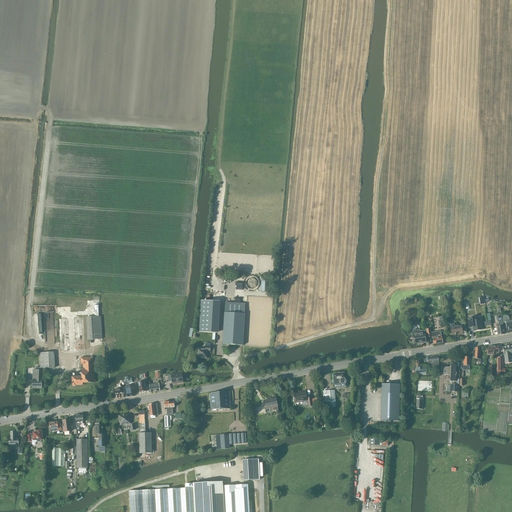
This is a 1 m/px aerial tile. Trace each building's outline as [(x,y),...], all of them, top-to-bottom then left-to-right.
[(201,301),(199,332),(218,333),(220,302),(201,301)] [(226,303),(223,345),(243,346),(245,304),(226,303)] [(511,318),(509,319),(509,317),(507,316),(504,316),(503,318),(504,323),(506,323),(507,330),(511,329),(511,318)] [(102,339),(101,317),(86,317),(87,340),(102,339)] [(481,330),(480,320),(474,321),(474,318),(468,319),(469,328),(474,327),(474,331),(481,330)] [(497,325),(496,326),(496,328),(497,335),(504,334),(502,318),(497,318),(497,322),(498,322),(499,325),(497,325)] [(449,322),(447,327),(450,328),(451,336),(455,335),(455,334),(459,334),(459,335),(462,335),(462,333),(465,334),(466,332),(465,324),(461,324),(461,326),(454,327),(455,325),(449,322)] [(424,334),(427,333),(426,330),(424,330),(424,331),(420,332),(420,330),(415,331),(414,329),(411,333),(412,339),(414,338),(415,343),(421,342),(422,343),(426,343),(424,334)] [(426,330),(427,333),(427,338),(432,337),(433,345),(442,343),(441,335),(440,335),(440,332),(430,333),(430,329),(426,330)] [(487,350),(487,356),(494,355),(494,353),(499,353),(498,346),(490,347),(490,349),(487,350)] [(511,354),(511,346),(503,348),(504,355),(505,364),(511,363),(510,355),(511,354)] [(208,352),(211,352),(211,348),(206,348),(205,350),(198,349),(197,358),(208,359),(208,352)] [(472,351),(472,359),(474,359),(477,359),(477,362),(481,362),(481,360),(479,359),(480,348),(477,348),(475,348),(475,352),(472,351)] [(46,374),(54,373),(53,352),(40,353),(40,368),(41,369),(42,369),(46,369),(46,374)] [(76,377),(72,378),(73,386),(73,387),(75,386),(76,386),(83,385),(83,384),(95,383),(93,357),(81,358),(81,364),(83,364),(83,369),(81,369),(82,377),(78,377),(78,376),(76,376),(76,377)] [(430,367),(437,366),(439,366),(438,357),(430,357),(430,367)] [(415,374),(426,373),(425,367),(420,367),(419,361),(414,361),(415,368),(415,374)] [(450,384),(450,392),(458,392),(459,385),(459,379),(456,379),(456,373),(455,373),(456,365),(451,365),(451,366),(448,368),(443,367),(443,372),(443,375),(449,375),(450,377),(450,382),(456,382),(456,385),(450,384)] [(33,380),(32,389),(42,389),(42,369),(41,369),(40,368),(36,368),(36,370),(36,380),(33,380)] [(345,384),(346,382),(346,380),(345,380),(344,373),(333,374),(334,381),(333,382),(333,384),(334,385),(341,385),(341,388),(346,387),(345,384)] [(182,374),(168,376),(169,382),(172,382),(172,383),(178,382),(179,384),(183,383),(182,374)] [(145,385),(146,385),(146,382),(139,382),(134,383),(135,391),(140,390),(140,393),(141,393),(142,393),(143,392),(146,392),(145,385)] [(122,392),(121,384),(113,389),(114,393),(122,392)] [(487,384),(483,425),(494,429),(497,430),(498,426),(500,427),(510,428),(502,425),(498,424),(499,419),(491,418),(492,417),(492,411),(495,405),(499,405),(500,396),(504,396),(501,395),(502,385),(487,384)] [(151,393),(160,391),(159,385),(150,386),(151,393)] [(381,385),(380,421),(398,421),(399,385),(381,385)] [(124,397),(134,396),(132,387),(123,388),(124,397)] [(325,408),(334,407),(333,391),(323,392),(325,408)] [(229,392),(210,395),(211,410),(229,409),(230,409),(229,392)] [(309,407),(312,406),(311,398),(306,398),(305,393),(294,395),(295,403),(308,401),(309,407)] [(273,411),(278,410),(277,407),(278,407),(276,399),(265,401),(266,410),(273,408),(273,411)] [(159,415),(157,404),(149,405),(150,416),(159,415)] [(120,425),(131,424),(129,414),(119,415),(120,425)] [(70,420),(62,421),(64,432),(71,431),(70,420)] [(51,423),(50,423),(51,431),(62,430),(60,422),(54,422),(51,422),(51,423)] [(96,424),(96,434),(96,438),(99,438),(99,447),(105,447),(105,434),(103,434),(103,424),(96,424)] [(42,432),(42,431),(38,431),(38,432),(34,432),(34,436),(32,436),(32,434),(28,434),(28,441),(32,441),(32,440),(37,440),(37,441),(38,442),(40,442),(41,441),(41,440),(42,440),(42,432)] [(9,440),(9,446),(19,446),(19,440),(17,440),(17,434),(16,434),(16,432),(11,432),(11,440),(9,440)] [(140,454),(152,453),(151,433),(139,434),(140,454)] [(220,450),(230,449),(231,449),(230,434),(219,435),(220,450)] [(88,440),(77,440),(77,468),(88,468),(88,440)] [(53,448),(52,466),(65,466),(65,448),(53,448)] [(254,480),(252,460),(243,461),(244,481),(254,480)] [(194,511),(224,511),(224,510),(223,486),(223,482),(211,483),(210,482),(209,482),(209,483),(207,483),(207,482),(205,482),(205,483),(193,484),(194,511)] [(129,491),(130,511),(194,511),(193,484),(185,484),(185,488),(129,491)] [(224,510),(249,509),(249,501),(248,485),(223,486),(224,510)]
